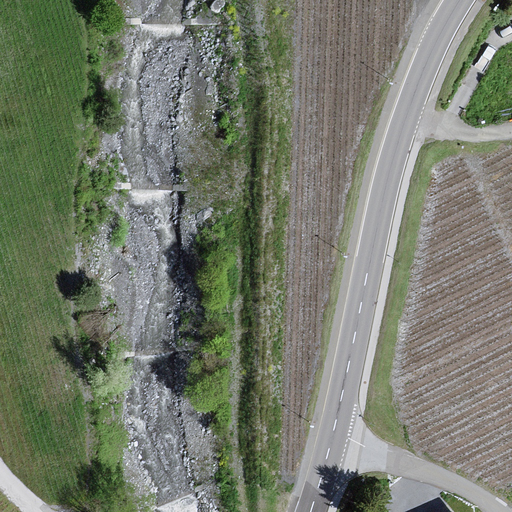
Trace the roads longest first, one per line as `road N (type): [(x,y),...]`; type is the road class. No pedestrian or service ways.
road 1 (secondary): [(332,438),(393,157),(423,71),(461,0)]
road 2 (residential): [(502,511),(432,473),(332,438)]
